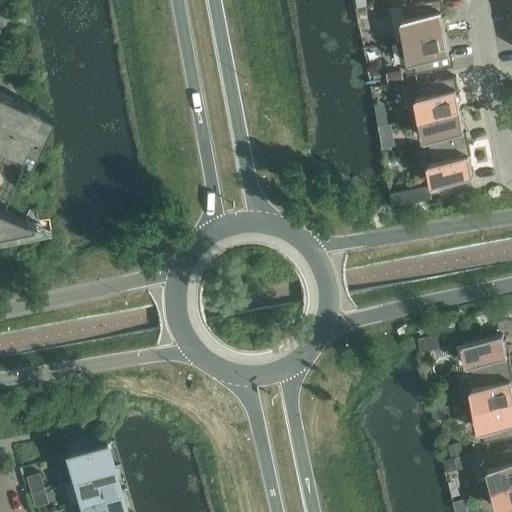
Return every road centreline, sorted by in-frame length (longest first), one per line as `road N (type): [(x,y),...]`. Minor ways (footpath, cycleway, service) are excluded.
road 1 (primary): [(241,226),(198,0)]
road 2 (tertiary): [(511,219),(314,251)]
road 3 (tertiary): [(0,382),(191,351)]
road 4 (residential): [(511,183),(475,0)]
road 5 (tertiary): [(331,325),(511,288)]
road 6 (tertiary): [(178,282),(0,315)]
road 7 (primary): [(298,511),(271,381)]
